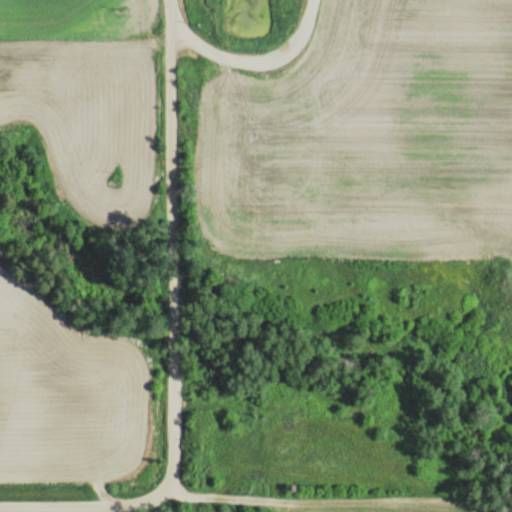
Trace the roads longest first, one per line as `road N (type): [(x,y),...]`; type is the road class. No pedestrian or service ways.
road 1 (residential): [(171,489),(177,312),(170,0)]
road 2 (residential): [(0,504),(118,505),(171,489)]
